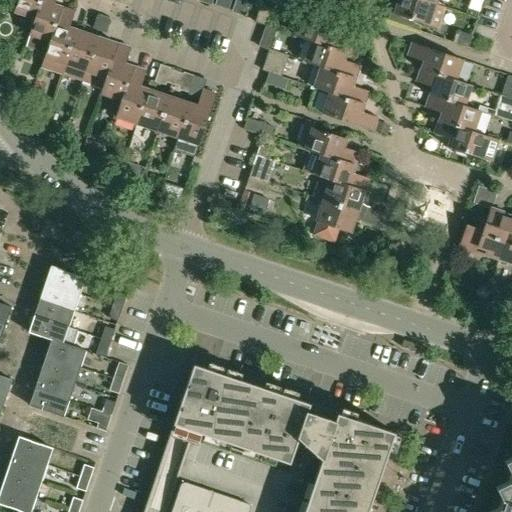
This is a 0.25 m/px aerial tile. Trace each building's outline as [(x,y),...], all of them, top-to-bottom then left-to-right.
[(18,0),(14,13),(35,20),(41,0),(18,0)] [(56,0),(41,0),(35,20),(30,34),(28,33),(26,39),(29,40),(30,37),(51,44),(62,9),(54,6),(56,0)] [(223,8),(225,0),(217,0),(216,6),(223,8)] [(232,0),(225,0),(223,8),(229,10),(232,0)] [(385,1),(382,10),(390,13),(413,21),(433,27),(438,29),(445,8),(442,7),(436,5),(421,0),(399,0),(398,5),(385,1)] [(64,76),(65,71),(67,66),(66,66),(77,31),(69,29),(75,13),(62,9),(51,44),(46,58),(44,57),(42,62),(44,62),(42,69),(64,76)] [(302,17),(296,36),(299,37),(313,41),(347,53),(351,41),(351,40),(334,35),(337,26),(303,15),(302,17)] [(93,29),(100,32),(104,19),(98,17),(93,29)] [(111,21),(104,19),(100,32),(107,34),(111,21)] [(259,47),(270,50),(276,30),(266,26),(259,47)] [(64,76),(83,82),(98,38),(77,31),(66,66),(67,66),(65,71),(64,76)] [(83,82),(103,89),(118,45),(98,38),(83,82)] [(313,41),(306,63),(307,63),(321,68),(321,67),(356,80),(361,66),(344,61),(347,53),(313,41)] [(414,44),(409,57),(424,63),(422,69),(456,82),(456,81),(463,61),(414,44)] [(118,45),(103,89),(101,95),(121,101),(122,102),(133,68),(125,65),(131,49),(118,45)] [(270,50),(263,71),(270,73),(282,77),(288,57),(270,50)] [(314,88),(316,89),(330,94),(330,93),(365,105),(369,92),(354,87),(356,80),(321,67),(321,68),(314,88)] [(136,129),(137,125),(148,90),(141,88),(146,72),(133,68),(122,102),(121,101),(117,116),(114,115),(112,121),(116,122),(117,118),(134,124),(133,127),(136,129)] [(422,69),(417,83),(433,88),(430,96),(465,108),(472,87),(470,86),(456,81),(456,82),(422,69)] [(167,82),(173,85),(178,72),(171,70),(167,82)] [(184,75),(178,72),(173,85),(180,87),(184,75)] [(289,80),(282,77),(270,73),(266,84),(285,90),(289,80)] [(154,135),(156,135),(169,97),(148,90),(137,125),(155,131),(154,135)] [(179,139),(175,150),(195,157),(216,95),(204,91),(201,99),(198,107),(190,104),(179,139)] [(330,94),(323,115),(373,131),(377,118),(362,113),(365,105),(330,93),(330,94)] [(430,96),(426,109),(442,115),(439,121),(473,133),(474,133),(480,113),(478,112),(477,112),(465,108),(430,96)] [(160,133),(178,138),(179,139),(190,104),(169,97),(156,135),(159,136),(160,133)] [(511,109),(498,105),(494,116),(511,121),(511,109)] [(248,119),(245,129),(272,138),(275,127),(248,119)] [(307,150),(310,151),(321,155),(321,154),(356,166),(360,154),(344,148),(347,140),(314,128),(316,122),(308,120),(298,147),(302,148),(301,151),(306,153),(307,150)] [(439,121),(435,135),(451,140),(448,149),(486,162),(492,164),(501,139),(493,136),(487,134),(486,137),(474,133),(473,133),(439,121)] [(261,145),(257,158),(269,162),(273,149),(261,145)] [(314,176),(318,178),(330,182),(330,181),(364,192),(368,180),(353,175),(356,166),(321,154),(321,155),(310,151),(302,172),(314,176)] [(145,170),(134,166),(130,177),(141,181),(145,170)] [(253,169),(250,178),(268,184),(271,174),(253,169)] [(248,187),(260,190),(269,193),(271,185),(268,184),(250,178),(248,187)] [(312,198),(319,200),(380,221),(382,213),(365,208),(362,205),(360,205),(364,192),(330,181),(330,182),(318,178),(312,198)] [(244,191),(240,202),(237,211),(244,213),(251,193),(244,191)] [(254,195),(248,213),(258,216),(264,198),(254,195)] [(378,227),(380,221),(319,200),(318,202),(323,204),(316,222),(318,223),(313,236),(334,243),(339,230),(350,234),(354,221),(361,221),(378,227)] [(475,230),(466,227),(460,247),(476,253),(477,249),(485,252),(484,257),(499,262),(511,223),(504,220),(505,215),(490,210),(487,218),(480,215),(475,230)] [(511,222),(511,223),(499,262),(511,266),(511,222)] [(49,265),(44,281),(79,293),(85,277),(49,265)] [(38,298),(74,310),(79,293),(44,281),(38,298)] [(117,294),(113,304),(122,308),(126,297),(117,294)] [(74,310),(38,298),(33,314),(68,326),(74,310)] [(0,321),(4,322),(9,306),(0,302),(0,321)] [(122,308),(113,304),(108,317),(118,321),(122,309),(122,308)] [(78,329),(68,326),(33,314),(27,331),(50,339),(62,343),(72,346),(78,329)] [(114,332),(112,329),(105,326),(102,337),(111,341),(114,332)] [(97,350),(107,353),(111,341),(102,337),(97,350)] [(85,351),(72,346),(62,343),(50,339),(45,354),(80,366),(85,351)] [(45,354),(39,371),(74,383),(86,387),(92,370),(80,366),(45,354)] [(128,365),(119,362),(114,377),(123,380),(128,365)] [(240,380),(224,375),(222,374),(206,369),(193,364),(143,511),(367,511),(371,502),(388,450),(393,435),(394,432),(355,419),(340,414),(297,399),(281,394),(279,393),(263,388),(240,380)] [(68,399),(74,383),(39,371),(33,387),(68,399)] [(0,394),(5,396),(10,379),(0,375),(0,394)] [(109,391),(119,394),(123,380),(114,377),(109,391)] [(62,415),(68,399),(33,387),(27,404),(62,415)] [(106,400),(102,411),(111,414),(115,403),(106,400)] [(111,414),(102,411),(96,428),(106,431),(111,414)] [(12,453),(47,465),(52,449),(17,437),(12,453)] [(41,482),(47,465),(12,453),(7,470),(41,482)] [(511,511),(511,458),(506,462),(511,473),(508,482),(497,488),(502,499),(499,508),(492,511),(511,511)] [(80,477),(89,480),(94,468),(84,465),(80,477)] [(36,498),(41,482),(7,470),(1,486),(36,498)] [(76,488),(86,491),(89,480),(80,477),(76,488)] [(0,489),(0,503),(23,511),(31,511),(36,498),(1,486),(0,489)] [(73,497),(69,510),(75,511),(78,511),(82,501),(73,497)]
